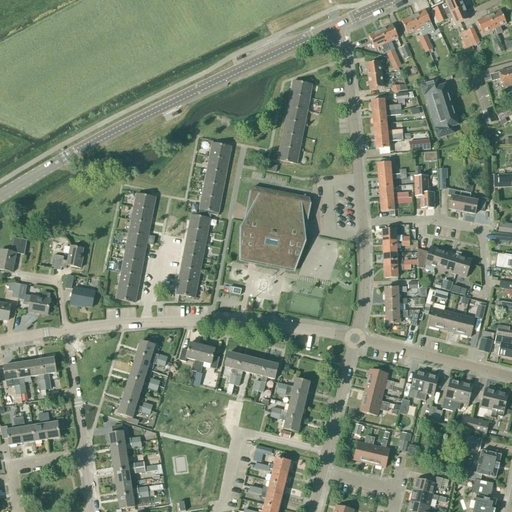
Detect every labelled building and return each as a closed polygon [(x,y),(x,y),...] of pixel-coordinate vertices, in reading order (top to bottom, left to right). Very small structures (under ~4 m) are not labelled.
[(464,8),(460,0),(449,0),(445,2),(448,9),(443,11),(441,8),(433,11),(438,24),(445,21),(443,17),(464,8)] [(445,21),(445,22),(452,19),(455,26),(469,20),(464,8),(443,17),(445,21)] [(422,37),(426,36),(427,35),(424,28),(431,25),(425,11),(413,16),(419,30),(422,37)] [(488,17),(494,30),(506,25),(500,11),(488,17)] [(407,35),(419,30),(413,16),(401,22),(407,35)] [(483,35),(494,30),(488,17),(477,22),(483,35)] [(469,39),(477,36),(472,25),(464,28),(465,32),(460,34),(463,42),(469,39)] [(390,53),(394,51),(395,51),(391,42),(398,39),(392,26),(380,31),(386,45),(390,53)] [(369,36),(375,50),(386,45),(380,31),(369,36)] [(419,39),(422,46),(429,43),(426,36),(422,37),(419,39)] [(477,36),(469,39),(472,46),(480,43),(477,36)] [(463,42),(461,43),(465,50),(472,46),(469,39),(463,42)] [(425,53),(432,50),(429,43),(422,46),(425,53)] [(498,55),(504,52),(501,44),(494,47),(498,55)] [(405,60),(411,57),(406,46),(400,48),(405,60)] [(386,55),(389,60),(396,57),(394,51),(390,53),(386,55)] [(399,62),(396,57),(389,60),(391,66),(399,62)] [(462,68),(472,65),(470,59),(460,62),(462,68)] [(401,68),(399,62),(391,66),(394,71),(401,68)] [(367,77),(382,75),(380,63),(366,65),(367,77)] [(511,70),(490,77),(490,78),(492,82),(492,83),(501,80),(503,87),(506,86),(508,92),(511,90),(511,70)] [(382,75),(367,77),(369,90),(384,88),(383,79),(386,79),(385,75),(382,75)] [(439,88),(437,81),(421,86),(438,138),(454,133),(452,127),(458,126),(445,86),(439,88)] [(290,96),(309,99),(312,86),(293,82),(290,96)] [(407,91),(404,82),(400,83),(397,84),(397,86),(400,86),(401,92),(407,91)] [(309,99),(290,96),(288,109),(307,112),(309,99)] [(384,101),(371,102),(372,114),(386,113),(394,112),(393,108),(385,108),(384,101)] [(511,108),(511,107),(511,106),(508,108),(496,114),(500,121),(511,115),(509,110),(511,108)] [(288,109),(285,122),(304,125),(307,112),(288,109)] [(492,110),(482,114),(485,125),(495,122),(492,110)] [(394,117),(394,112),(386,113),(372,114),(373,126),(387,125),(386,118),(394,117)] [(285,122),(282,135),(302,138),(304,125),(285,122)] [(402,135),(403,135),(402,131),(387,132),(387,125),(373,126),(374,138),(402,135)] [(282,135),(280,148),(299,152),(302,138),(282,135)] [(403,141),(402,135),(374,138),(375,150),(389,149),(388,143),(403,141)] [(410,152),(430,150),(429,141),(409,143),(410,152)] [(212,144),(209,158),(228,161),(231,148),(212,144)] [(280,148),(277,161),(297,165),(299,152),(280,148)] [(228,161),(209,158),(207,171),(226,175),(228,161)] [(377,177),(391,176),(391,173),(395,173),(395,169),(391,170),(390,164),(376,165),(377,177)] [(439,190),(445,190),(445,180),(447,180),(447,170),(438,170),(439,179),(439,190)] [(204,184),(223,188),(226,175),(207,171),(204,184)] [(498,184),(511,183),(511,174),(498,175),(498,184)] [(399,175),(391,176),(377,177),(379,189),(392,188),(392,180),(400,179),(399,175)] [(426,194),(425,177),(415,178),(416,197),(420,197),(421,210),(434,209),(433,194),(426,194)] [(202,197),(221,201),(223,188),(204,184),(202,197)] [(466,193),(462,213),(474,215),(475,211),(483,212),(486,200),(477,198),(476,202),(469,201),(472,187),(467,186),(465,193),(466,193)] [(309,199),(279,193),(254,188),(249,193),(244,223),(240,230),(239,260),(295,271),(306,243),(305,235),(311,205),(309,199)] [(392,188),(379,189),(380,201),(393,200),(408,198),(407,194),(393,195),(392,188)] [(466,193),(465,193),(448,190),(447,196),(451,197),(449,210),(462,213),(466,193)] [(153,212),(155,199),(136,195),(133,208),(153,212)] [(202,197),(199,210),(218,214),(221,201),(202,197)] [(393,200),(380,201),(381,213),(389,212),(394,212),(394,205),(411,204),(411,198),(408,198),(393,200)] [(133,208),(131,221),(150,225),(153,212),(133,208)] [(188,229),(207,233),(210,220),(210,215),(217,217),(218,214),(199,210),(198,214),(191,213),(191,216),(188,229)] [(131,221),(128,234),(148,238),(150,225),(131,221)] [(511,233),(511,224),(499,223),(498,232),(511,233)] [(186,242),(205,246),(207,233),(188,229),(186,242)] [(396,243),(396,242),(395,231),(382,231),(382,243),(396,243)] [(126,247),(145,251),(148,238),(128,234),(126,247)] [(511,235),(509,235),(509,236),(495,234),(494,243),(508,245),(508,242),(511,242),(511,235)] [(24,256),(27,241),(13,239),(11,253),(0,251),(0,270),(12,273),(16,254),(24,256)] [(186,242),(183,256),(202,259),(205,246),(186,242)] [(383,255),(396,255),(396,248),(402,248),(402,247),(402,243),(401,242),(396,242),(396,243),(382,243),(383,255)] [(66,269),(67,266),(80,269),(82,261),(81,260),(83,250),(70,247),(67,262),(63,261),(61,268),(66,269)] [(145,251),(126,247),(123,261),(143,264),(145,251)] [(435,269),(440,251),(430,248),(428,253),(417,250),(418,269),(423,269),(424,265),(435,269)] [(445,272),(451,254),(440,251),(435,269),(445,272)] [(455,275),(461,257),(451,254),(445,272),(455,275)] [(396,255),(383,255),(383,267),(397,267),(397,266),(402,266),(402,261),(402,260),(397,260),(396,255)] [(511,255),(502,255),(502,268),(511,269),(511,255)] [(61,268),(63,261),(63,258),(56,256),(53,270),(61,271),(61,268)] [(181,269),(200,272),(202,259),(183,256),(181,269)] [(461,257),(455,275),(466,278),(472,261),(461,257)] [(143,264),(123,261),(121,274),(140,277),(143,264)] [(402,272),(402,271),(402,266),(397,266),(397,267),(383,267),(384,279),(397,279),(397,272),(402,272)] [(178,282),(197,285),(200,272),(181,269),(178,282)] [(140,277),(121,274),(118,287),(138,290),(140,277)] [(71,290),(74,277),(67,276),(65,289),(71,290)] [(450,292),(453,284),(443,281),(442,284),(441,290),(450,292)] [(197,285),(178,282),(175,295),(195,299),(197,285)] [(511,284),(500,282),(499,289),(511,291),(511,284)] [(18,299),(21,285),(14,284),(9,285),(8,291),(13,292),(11,298),(18,299)] [(27,287),(21,285),(18,299),(24,301),(25,296),(27,287)] [(453,286),(451,293),(459,295),(461,289),(453,286)] [(116,300),(135,304),(138,290),(118,287),(116,300)] [(91,309),(95,293),(73,288),(70,306),(80,308),(81,307),(91,309)] [(229,288),(228,294),(240,296),(241,291),(229,288)] [(398,293),(401,293),(401,288),(384,289),(385,301),(398,301),(398,300),(398,293)] [(23,303),(30,305),(28,312),(47,316),(50,301),(25,296),(24,301),(23,303)] [(401,304),(401,300),(398,300),(398,301),(385,301),(385,312),(399,312),(398,304),(401,304)] [(511,304),(501,302),(500,309),(511,311),(511,304)] [(0,320),(8,321),(11,306),(0,303),(0,320)] [(485,307),(478,306),(475,319),(482,320),(485,307)] [(439,330),(443,312),(433,309),(428,327),(439,330)] [(407,311),(399,312),(385,312),(386,325),(399,325),(399,318),(407,318),(407,316),(407,311)] [(407,311),(407,316),(412,316),(410,322),(416,323),(419,311),(407,311)] [(449,333),(454,315),(443,312),(439,330),(449,333)] [(460,335),(464,317),(454,315),(449,333),(460,335)] [(464,317),(460,335),(470,338),(475,320),(464,317)] [(511,338),(511,331),(509,331),(509,327),(502,326),(501,336),(511,338)] [(492,342),(494,335),(484,333),(482,340),(492,342)] [(511,359),(511,346),(511,341),(495,338),(494,342),(501,343),(498,357),(511,359)] [(478,352),(488,355),(491,342),(481,340),(478,352)] [(137,355),(156,361),(158,357),(152,355),(155,347),(140,342),(137,355)] [(195,362),(194,365),(197,366),(202,347),(190,344),(188,351),(182,350),(179,361),(185,363),(186,360),(195,362)] [(202,347),(197,366),(201,367),(202,363),(211,366),(210,369),(216,370),(219,359),(213,357),(215,350),(202,347)] [(236,377),(237,371),(241,357),(228,354),(225,368),(233,370),(232,375),(236,377)] [(156,361),(137,355),(133,367),(147,371),(150,363),(155,365),(155,364),(156,361)] [(253,360),(241,357),(237,371),(236,377),(241,378),(242,372),(250,374),(253,360)] [(49,381),(48,375),(56,373),(53,359),(41,361),(43,375),(44,381),(49,381)] [(265,363),(253,360),(250,374),(262,377),(265,363)] [(28,363),(30,377),(39,376),(40,382),(44,381),(43,375),(41,361),(28,363)] [(30,377),(28,363),(16,365),(19,385),(24,384),(23,379),(30,377)] [(265,384),(266,378),(274,380),(278,366),(265,363),(262,377),(260,383),(265,384)] [(16,365),(3,367),(6,388),(14,387),(14,386),(19,385),(16,365)] [(129,379),(144,383),(147,371),(133,367),(129,379)] [(388,375),(370,370),(367,381),(393,388),(394,383),(386,381),(388,375)] [(420,401),(427,375),(415,372),(410,391),(409,398),(420,401)] [(427,375),(420,401),(424,402),(426,395),(433,397),(438,378),(427,375)] [(129,379),(125,391),(140,395),(144,383),(129,379)] [(286,391),(307,396),(310,384),(295,380),(293,388),(287,387),(286,391)] [(392,392),(393,388),(367,381),(364,392),(382,396),(384,390),(392,392)] [(455,409),(461,383),(450,381),(445,400),(442,410),(454,413),(455,409)] [(461,383),(455,409),(459,411),(461,404),(468,406),(473,386),(461,383)] [(490,418),(496,392),(485,389),(480,409),(487,410),(485,417),(490,418)] [(125,391),(122,403),(136,407),(138,402),(140,395),(125,391)] [(286,391),(285,396),(291,397),(289,405),(304,409),(307,396),(286,391)] [(46,394),(46,396),(47,400),(59,398),(58,392),(46,394)] [(382,396),(364,392),(362,402),(388,409),(389,404),(381,402),(382,396)] [(496,392),(490,418),(494,419),(495,416),(502,418),(508,395),(496,392)] [(402,401),(399,415),(406,416),(409,402),(402,401)] [(379,411),(387,413),(388,409),(362,402),(359,413),(377,417),(379,411)] [(135,411),(140,413),(142,409),(136,407),(122,403),(118,415),(132,420),(135,411)] [(304,409),(289,405),(287,413),(281,411),(280,416),(301,421),(304,409)] [(436,411),(437,409),(430,407),(427,419),(433,421),(436,411)] [(442,412),(436,411),(433,421),(433,423),(439,424),(442,412)] [(43,415),(47,441),(60,439),(59,431),(64,430),(63,419),(57,420),(57,423),(48,424),(48,421),(49,421),(48,414),(43,415)] [(35,443),(47,441),(43,415),(38,416),(39,422),(41,422),(41,426),(32,427),(35,443)] [(280,416),(279,420),(285,422),(283,430),(297,433),(301,421),(280,416)] [(35,443),(32,427),(23,428),(22,425),(23,425),(22,418),(18,419),(22,445),(35,443)] [(468,431),(471,419),(465,418),(462,430),(468,431)] [(22,445),(18,419),(13,419),(14,426),(15,426),(16,429),(7,431),(6,427),(0,428),(2,440),(8,439),(9,447),(22,445)] [(474,433),(477,421),(471,419),(468,431),(474,433)] [(477,421),(474,433),(485,436),(488,424),(477,421)] [(359,437),(362,426),(355,425),(352,435),(359,437)] [(122,426),(111,427),(112,434),(123,432),(122,426)] [(289,440),(291,433),(280,430),(279,437),(289,440)] [(108,435),(110,448),(125,445),(131,444),(130,439),(124,440),(123,432),(112,434),(108,435)] [(479,452),(482,439),(468,436),(465,448),(479,452)] [(364,464),(370,438),(366,437),(364,445),(357,443),(353,461),(364,464)] [(364,464),(374,466),(379,448),(372,447),(374,439),(370,438),(364,464)] [(408,448),(410,440),(401,438),(398,451),(407,453),(408,448)] [(381,449),(379,448),(374,466),(385,469),(389,451),(385,450),(387,442),(383,441),(381,449)] [(127,458),(125,445),(110,448),(112,460),(127,458)] [(267,455),(268,449),(257,446),(255,452),(267,455)] [(407,453),(406,454),(413,456),(415,450),(408,448),(407,453)] [(474,481),(480,481),(481,476),(495,479),(497,470),(498,470),(499,465),(498,465),(500,456),(481,452),(476,474),(467,471),(465,479),(474,481)] [(263,455),(255,453),(253,461),(261,463),(263,455)] [(134,465),(128,466),(127,458),(112,460),(114,472),(134,469),(134,465)] [(287,475),(290,463),(276,459),(274,465),(269,464),(268,467),(270,468),(269,470),(287,475)] [(130,483),(129,475),(135,474),(134,469),(114,472),(115,485),(130,483)] [(271,476),(270,483),(284,486),(287,475),(269,470),(268,473),(267,473),(266,475),(271,476)] [(416,479),(413,491),(432,496),(434,488),(440,489),(440,488),(441,484),(442,480),(431,477),(430,483),(420,480),(416,479)] [(493,484),(480,481),(474,481),(471,494),(472,494),(490,498),(493,484)] [(130,483),(115,485),(117,497),(138,494),(138,490),(132,490),(130,483)] [(281,498),(284,486),(270,483),(268,489),(263,487),(263,490),(264,491),(263,493),(281,498)] [(438,497),(432,496),(413,491),(410,502),(421,505),(430,507),(431,500),(437,501),(438,497)] [(263,496),(261,496),(261,498),(266,499),(264,506),(279,509),(281,498),(263,493),(263,496)] [(139,499),(138,494),(117,497),(119,510),(134,508),(133,500),(139,499)] [(494,511),(496,501),(474,496),(472,503),(474,503),(472,511),(494,511)] [(428,511),(430,507),(421,505),(410,502),(407,511),(428,511)]
